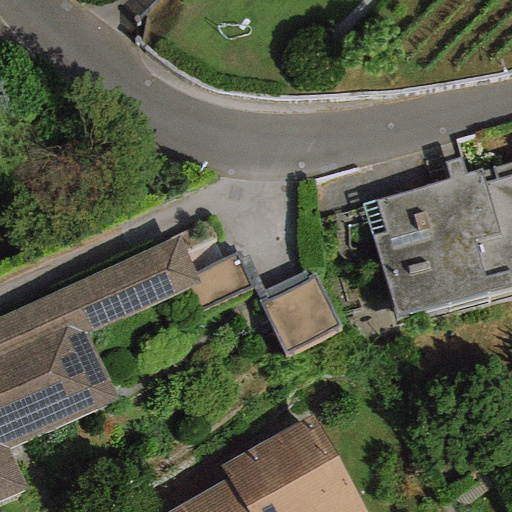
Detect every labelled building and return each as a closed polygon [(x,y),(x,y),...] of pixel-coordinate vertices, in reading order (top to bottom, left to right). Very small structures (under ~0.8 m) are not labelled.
[(444,164),(449,180),(483,296),(511,288),(511,162),(477,172),(462,176),(458,160),(444,164)] [(393,319),(483,296),(449,180),(360,205),(393,319)] [(115,399),(85,335),(197,285),(176,237),(0,317),(0,497),(22,488),(4,449),(115,399)] [(311,268),(256,295),(283,357),(341,330),(311,268)] [(237,511),(363,511),(310,416),(219,467),(225,477),(220,482),(237,511)] [(237,511),(220,482),(167,511),(237,511)]
